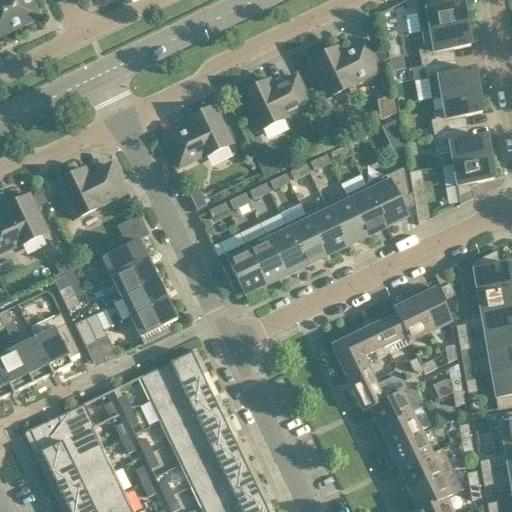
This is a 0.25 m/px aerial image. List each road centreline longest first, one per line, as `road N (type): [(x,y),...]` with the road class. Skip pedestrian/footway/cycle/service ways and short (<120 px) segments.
road 1 (residential): [(231,344),(511,216)]
road 2 (residential): [(368,0),(123,121)]
road 3 (residential): [(221,323),(123,121)]
road 4 (residential): [(309,511),(231,344)]
road 5 (tertiary): [(104,74),(258,0)]
road 6 (residential): [(221,323),(93,383)]
road 7 (residential): [(0,168),(123,121)]
